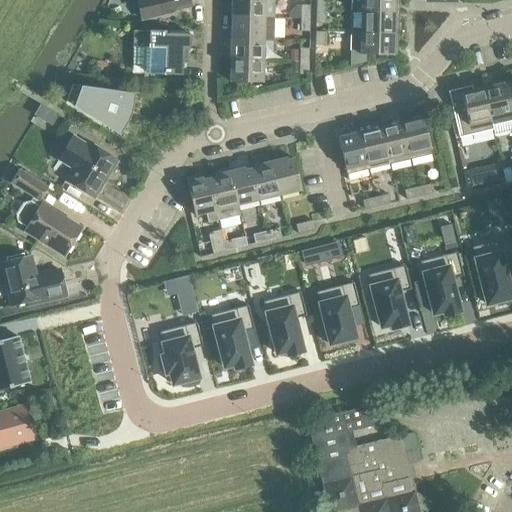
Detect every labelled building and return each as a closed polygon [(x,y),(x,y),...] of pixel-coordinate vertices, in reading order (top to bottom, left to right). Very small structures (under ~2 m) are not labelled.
[(169,0),(136,0),(142,21),(173,13),(169,0)] [(231,0),(231,16),(264,17),(264,0),(231,0)] [(315,0),(315,9),(325,10),(325,0),(315,0)] [(393,5),(398,6),(398,0),(351,0),(351,10),(361,11),(393,12),(393,5)] [(300,4),(300,18),(309,18),(309,5),(300,4)] [(325,23),(325,10),(315,9),(315,23),(325,23)] [(393,17),(393,12),(361,11),(360,32),(398,33),(398,18),(393,17)] [(264,17),(231,16),(230,38),(263,39),(263,38),(273,38),(273,17),(264,17)] [(309,31),(309,18),(300,18),(299,31),(309,31)] [(183,49),(190,49),(190,34),(165,34),(165,31),(132,30),(132,47),(150,47),(149,57),(147,57),(147,73),(182,75),(183,49)] [(315,45),(324,45),(324,31),(315,31),(315,45)] [(397,49),(398,33),(360,32),(350,32),(350,66),(366,62),(366,55),(392,55),(392,49),(397,49)] [(230,38),(230,59),(262,60),(263,39),(230,38)] [(289,62),(291,62),(308,62),(309,48),(299,48),(299,50),(290,50),(289,62)] [(262,82),(262,60),(230,59),(229,81),(262,82)] [(308,75),(308,62),(291,62),(291,70),(298,70),(298,74),(308,75)] [(511,81),(503,83),(511,119),(511,81)] [(491,125),(492,124),(511,119),(503,83),(482,88),(491,125)] [(129,120),(132,110),(135,93),(75,85),(72,84),(66,101),(120,134),(129,120)] [(493,129),(492,124),(491,125),(482,88),(472,91),(471,85),(448,91),(459,137),(493,129)] [(51,112),(45,121),(52,126),(58,116),(51,112)] [(423,117),(401,122),(410,158),(431,153),(423,117)] [(401,122),(381,127),(389,163),(410,158),(401,122)] [(381,127),(359,132),(368,168),(389,163),(381,127)] [(346,173),(368,168),(359,132),(337,137),(346,173)] [(93,197),(116,161),(86,142),(85,143),(72,136),(58,159),(71,167),(63,179),(93,197)] [(287,160),(284,159),(271,162),(279,195),(301,190),(293,159),(287,160)] [(257,167),(251,169),(258,200),(279,195),(271,162),(258,165),(257,167)] [(500,163),(463,172),(468,192),(505,183),(504,177),(500,163)] [(237,205),(258,200),(251,169),(245,170),(241,168),(229,171),(237,205)] [(43,202),(39,199),(46,187),(19,170),(11,183),(33,196),(30,201),(24,202),(16,216),(17,222),(27,228),(25,232),(65,256),(81,229),(64,218),(42,204),(43,202)] [(240,215),(237,205),(229,171),(216,174),(215,177),(208,178),(218,220),(240,215)] [(205,213),(207,222),(218,220),(208,178),(202,180),(199,178),(186,181),(194,215),(205,213)] [(429,184),(416,187),(419,196),(431,193),(429,184)] [(406,199),(419,196),(416,187),(404,190),(406,199)] [(387,194),(374,197),(377,206),(389,203),(387,194)] [(364,209),(377,206),(374,197),(362,200),(364,209)] [(297,233),(314,229),(312,220),(295,224),(297,233)] [(278,228),(265,231),(267,240),(281,237),(278,228)] [(225,250),(223,241),(220,229),(207,232),(212,253),(225,250)] [(254,243),(267,240),(265,231),(252,234),(254,243)] [(244,236),(223,241),(225,250),(247,245),(244,236)] [(306,261),(343,254),(340,238),(302,245),(306,261)] [(497,246),(473,252),(476,263),(487,304),(497,302),(498,305),(511,301),(511,298),(504,269),(511,266),(511,249),(510,242),(497,246)] [(443,256),(419,262),(422,273),(432,314),(443,312),(444,315),(459,311),(450,279),(462,276),(456,252),(443,256)] [(26,304),(66,295),(60,269),(44,273),(44,275),(35,277),(30,255),(0,263),(11,306),(26,302),(26,304)] [(391,269),(367,275),(370,287),(380,327),(390,325),(391,329),(407,325),(398,292),(410,289),(404,266),(391,269)] [(187,276),(172,280),(173,283),(175,294),(181,316),(196,312),(188,279),(187,276)] [(340,286),(316,292),(319,304),(329,344),(339,342),(340,345),(355,342),(355,338),(347,309),(359,306),(353,283),(340,286)] [(287,295),(263,301),(266,313),(277,354),(287,351),(288,355),(303,351),(294,318),(306,315),(300,292),(287,295)] [(235,309),(211,315),(214,326),(224,367),(235,365),(235,368),(251,364),(246,347),(242,332),(254,329),(248,305),(235,309)] [(183,326),(159,332),(162,343),(165,355),(162,356),(166,373),(170,372),(173,384),(183,382),(184,385),(199,381),(198,378),(191,349),(202,346),(196,322),(183,326)] [(18,335),(0,340),(0,389),(31,381),(18,335)] [(425,511),(431,503),(415,493),(411,477),(407,478),(404,465),(420,462),(413,433),(355,446),(352,431),(373,426),(368,406),(314,419),(308,428),(328,511),(425,511)] [(23,410),(0,416),(0,445),(30,437),(23,410)] [(494,476),(474,510),(476,511),(491,511),(508,484),(494,476)]
